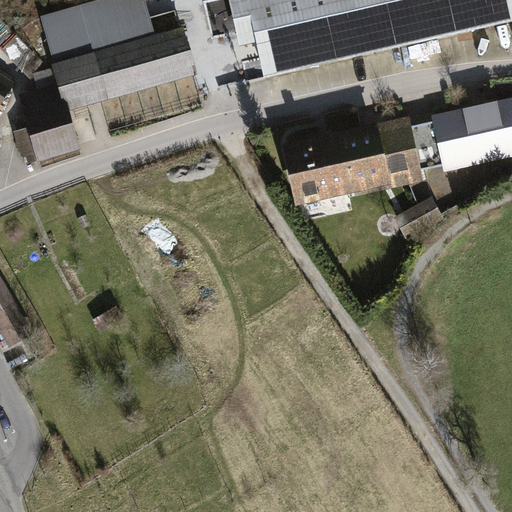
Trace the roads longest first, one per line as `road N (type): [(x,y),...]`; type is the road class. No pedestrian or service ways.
road 1 (residential): [(0,204),(87,167),(225,125),(403,83),(511,69)]
road 2 (track): [(475,511),(267,203),(225,125)]
